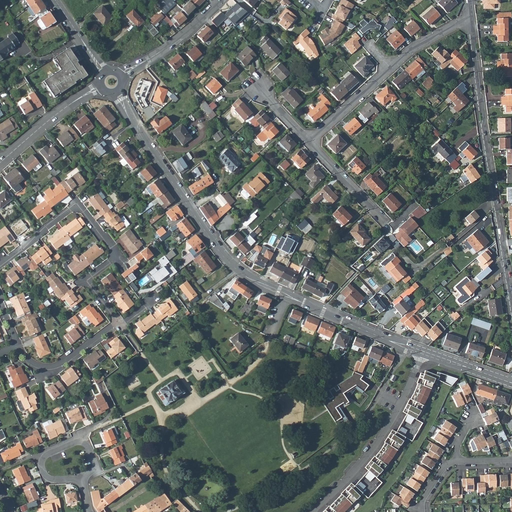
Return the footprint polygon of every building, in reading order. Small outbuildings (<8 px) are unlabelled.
[(38,16),(47,10),(40,0),(39,0),(32,5),(30,7),(37,17),(38,16)] [(164,14),(176,3),(172,0),(168,0),(165,3),(160,8),(159,9),(164,14)] [(353,5),(344,0),(340,0),(336,8),(337,9),(336,10),(334,15),(343,20),(349,11),(350,10),(353,5)] [(442,0),(438,4),(446,14),(457,4),(453,0),(442,0)] [(482,5),(483,5),(482,0),(474,0),(476,11),(482,10),(482,5)] [(248,13),(240,7),(236,3),(230,9),(241,21),(248,13)] [(109,17),(105,12),(101,7),(92,14),(96,19),(100,24),(101,26),(111,19),(109,17)] [(296,17),(285,8),(283,11),(284,12),(281,15),(282,16),(280,19),(281,19),(278,23),(285,29),(296,17)] [(241,21),(230,9),(224,15),(231,22),(235,26),(241,21)] [(422,18),(429,26),(439,17),(432,9),(422,18)] [(46,28),(55,22),(47,10),(38,16),(45,26),(46,28)] [(143,21),(132,10),(125,16),(137,27),(143,21)] [(186,19),(179,12),(170,21),(173,24),(176,28),(186,19)] [(212,22),(217,27),(223,21),(228,26),(231,22),(224,15),(221,12),(212,22)] [(149,19),(156,27),(159,24),(157,22),(163,17),(159,13),(157,15),(155,13),(149,19)] [(493,30),(507,30),(506,22),(508,22),(508,19),(511,19),(511,14),(506,14),(504,14),(504,18),(497,18),(497,26),(493,26),(493,30)] [(165,15),(164,16),(165,18),(163,19),(170,26),(173,24),(170,21),(165,15)] [(45,26),(38,16),(37,17),(35,19),(41,28),(42,28),(45,26)] [(363,26),(361,29),(363,33),(368,29),(371,28),(375,29),(380,30),(381,24),(376,23),(372,19),(369,22),(364,18),(360,22),(363,26)] [(393,23),(396,21),(394,19),(384,28),(387,31),(394,24),(393,23)] [(403,28),(409,36),(420,27),(413,19),(403,28)] [(143,25),(153,36),(158,32),(157,30),(148,20),(143,25)] [(344,26),(333,20),(331,24),(332,24),(330,28),(327,28),(321,32),(319,36),(325,45),(334,39),(333,38),(338,35),(339,33),(340,34),(344,26)] [(204,43),(213,33),(214,35),(217,32),(215,30),(212,26),(209,29),(206,26),(197,36),(204,43)] [(309,33),(305,29),(291,43),(294,46),(297,42),(305,50),(304,51),(309,56),(312,53),(315,57),(319,53),(315,44),(313,43),(314,43),(312,40),(311,41),(306,36),(309,33)] [(497,42),(507,42),(507,30),(493,30),(493,35),(497,34),(497,42)] [(385,39),(393,49),(403,41),(395,31),(385,39)] [(7,35),(8,37),(0,42),(0,59),(5,56),(4,54),(15,47),(14,45),(19,42),(12,32),(7,35)] [(352,53),(362,45),(357,40),(361,37),(356,32),(353,35),(353,36),(344,44),(352,53)] [(259,44),(271,58),(279,50),(265,35),(260,40),(261,42),(259,44)] [(203,57),(200,53),(203,51),(197,44),(186,54),(193,62),(196,59),(198,61),(203,57)] [(237,57),(246,66),(257,56),(249,46),(237,57)] [(449,56),(443,50),(442,51),(438,47),(431,54),(440,64),(449,56)] [(56,58),(59,63),(57,64),(62,70),(44,81),(54,98),(88,76),(77,59),(70,49),(56,58)] [(455,50),(453,51),(449,56),(440,64),(439,66),(440,67),(441,66),(443,68),(449,61),(458,70),(467,61),(459,53),(458,53),(455,50)] [(500,61),(497,61),(497,65),(511,65),(510,53),(500,53),(500,61)] [(168,62),(175,70),(185,62),(178,54),(168,62)] [(369,72),(368,70),(374,65),(366,56),(354,66),(364,77),(369,72)] [(403,71),(404,71),(411,79),(412,80),(416,75),(418,78),(425,72),(422,69),(426,66),(419,57),(415,61),(403,71)] [(220,72),(228,81),(239,71),(231,62),(220,72)] [(272,71),(281,81),(288,74),(279,64),(272,71)] [(511,65),(497,65),(497,69),(501,69),(501,77),(511,76),(511,65)] [(193,66),(191,69),(192,70),(197,76),(200,73),(193,66)] [(192,70),(188,75),(193,80),(195,77),(197,76),(192,70)] [(197,79),(205,72),(204,70),(200,73),(197,76),(195,77),(197,79)] [(342,75),(344,77),(339,82),(340,83),(347,91),(357,83),(347,71),(342,75)] [(404,71),(397,78),(396,77),(391,82),(398,90),(411,79),(404,71)] [(421,84),(425,88),(430,82),(433,80),(429,76),(421,84)] [(151,83),(140,79),(135,95),(142,109),(147,106),(144,100),(151,83)] [(203,88),(210,96),(219,88),(212,80),(203,88)] [(330,92),(337,100),(347,91),(340,83),(330,92)] [(173,93),(172,94),(166,90),(158,86),(153,100),(162,103),(165,93),(168,95),(172,99),(175,96),(173,93)] [(382,105),(389,100),(391,102),(396,98),(386,87),(381,91),(375,97),(382,105)] [(280,95),(282,97),(289,91),(287,88),(280,95)] [(424,94),(417,88),(415,90),(421,97),(424,94)] [(456,112),(468,101),(456,88),(447,97),(456,106),(453,108),(456,112)] [(502,101),(511,100),(511,88),(505,89),(505,96),(502,96),(502,101)] [(282,97),(292,108),(300,101),(290,90),(289,91),(282,97)] [(34,92),(29,95),(31,99),(27,101),(20,106),(19,106),(25,115),(32,110),(33,111),(42,105),(34,92)] [(328,109),(326,107),(330,104),(321,94),(317,98),(321,102),(313,109),(309,106),(305,110),(308,113),(307,114),(313,121),(320,116),(328,109)] [(234,108),(241,102),(238,99),(231,105),(234,108)] [(505,112),(511,111),(511,100),(502,101),(502,105),(505,105),(505,112)] [(200,105),(204,111),(210,107),(210,106),(205,101),(200,105)] [(251,114),(245,107),(247,105),(243,101),(241,102),(234,108),(233,109),(243,121),(251,114)] [(441,111),(446,106),(442,101),(437,107),(441,111)] [(374,111),(376,114),(378,111),(374,106),(373,107),(369,103),(358,112),(365,119),(374,111)] [(93,114),(98,120),(108,131),(116,124),(113,121),(115,119),(108,111),(103,106),(93,114)] [(217,115),(212,109),(210,107),(204,111),(211,120),(217,115)] [(154,108),(148,114),(151,118),(158,112),(154,108)] [(268,119),(261,111),(252,118),(248,122),(254,129),(258,125),(260,127),(261,126),(263,129),(270,123),(267,120),(268,119)] [(73,125),(81,134),(84,131),(92,125),(84,116),(73,125)] [(150,124),(158,134),(171,124),(165,117),(159,122),(157,119),(150,124)] [(17,126),(13,118),(0,125),(0,139),(1,141),(7,137),(5,134),(17,126)] [(343,128),(350,135),(360,126),(353,118),(343,128)] [(498,132),(510,132),(510,119),(498,119),(498,132)] [(278,131),(270,123),(263,129),(255,136),(259,141),(263,141),(267,138),(269,140),(278,131)] [(84,131),(85,133),(93,127),(92,125),(84,131)] [(172,132),(182,145),(192,138),(181,125),(172,132)] [(78,138),(70,128),(66,131),(73,141),(74,142),(78,138)] [(217,141),(223,136),(218,130),(212,135),(217,141)] [(73,141),(66,131),(56,139),(63,148),(73,141)] [(279,142),(287,151),(295,144),(287,135),(279,142)] [(326,145),(335,154),(345,144),(337,135),(326,145)] [(498,139),(498,150),(506,150),(511,149),(511,139),(508,140),(508,138),(498,139)] [(92,145),(95,148),(101,156),(108,150),(102,142),(100,139),(92,145)] [(452,151),(440,139),(431,148),(434,153),(437,151),(444,158),(452,151)] [(465,141),(458,148),(462,152),(468,145),(469,145),(465,141)] [(131,150),(126,144),(123,142),(115,149),(118,151),(125,160),(136,152),(133,148),(131,150)] [(45,145),(38,151),(48,163),(59,154),(51,145),(48,148),(45,145)] [(470,160),(477,153),(469,145),(468,145),(462,152),(464,154),(470,160)] [(101,156),(95,148),(92,150),(98,158),(101,156)] [(226,166),(231,172),(240,164),(231,154),(232,153),(228,148),(219,156),(227,165),(226,166)] [(291,159),(300,168),(309,159),(300,150),(291,159)] [(184,161),(192,156),(188,151),(173,162),(180,174),(186,170),(185,168),(187,166),(184,161)] [(457,157),(452,151),(444,158),(450,164),(457,157)] [(138,154),(136,152),(125,160),(127,163),(132,169),(140,162),(136,156),(138,154)] [(249,159),(252,162),(257,156),(255,153),(249,159)] [(32,167),(34,169),(40,164),(32,155),(21,164),(27,171),(32,167)] [(347,164),(357,174),(365,166),(356,155),(347,164)] [(457,157),(450,164),(449,164),(454,169),(459,164),(456,161),(461,157),(458,155),(457,157)] [(205,159),(201,162),(206,170),(211,166),(205,159)] [(290,164),(285,159),(279,165),(284,170),(290,164)] [(473,168),(470,164),(468,166),(462,171),(465,174),(465,175),(460,178),(463,183),(468,179),(471,183),(479,177),(473,168)] [(144,178),(147,181),(156,173),(149,165),(140,172),(140,173),(138,175),(142,180),(144,178)] [(309,183),(313,187),(324,177),(317,169),(318,168),(315,165),(306,173),(312,180),(309,183)] [(192,173),(195,178),(201,174),(196,167),(189,173),(190,174),(192,173)] [(15,181),(20,176),(13,168),(2,178),(9,186),(13,190),(18,185),(15,181)] [(50,171),(55,177),(60,172),(58,169),(55,171),(53,169),(50,171)] [(67,193),(76,186),(79,185),(84,181),(77,171),(71,175),(71,174),(63,179),(59,182),(67,193)] [(376,171),(372,175),(370,173),(363,179),(365,182),(364,183),(377,195),(386,187),(377,177),(379,175),(376,171)] [(247,182),(242,186),(239,189),(239,191),(245,197),(246,197),(249,194),(254,190),(256,192),(263,184),(264,185),(269,181),(261,172),(248,184),(247,182)] [(209,174),(188,187),(193,194),(198,191),(204,187),(213,182),(209,174)] [(152,192),(157,198),(166,190),(158,179),(144,189),(149,195),(152,192)] [(56,186),(51,190),(48,186),(39,194),(40,196),(43,200),(49,207),(67,194),(67,193),(59,182),(56,185),(55,185),(56,186)] [(323,197),(330,205),(338,198),(326,185),(310,200),(314,205),(323,197)] [(294,190),(295,191),(300,196),(303,193),(298,187),(294,190)] [(0,190),(0,206),(9,198),(2,189),(0,190)] [(165,207),(174,200),(166,190),(157,198),(138,212),(141,214),(157,202),(159,206),(160,205),(163,203),(165,207)] [(300,196),(295,191),(290,195),(297,202),(302,198),(301,197),(300,196)] [(97,193),(88,201),(101,217),(102,216),(110,210),(105,204),(97,193)] [(220,193),(215,197),(222,206),(227,202),(224,199),(222,195),(220,193)] [(382,201),(392,212),(400,205),(389,194),(382,201)] [(224,199),(227,202),(229,204),(234,200),(229,195),(224,199)] [(41,215),(46,212),(47,213),(51,210),(49,207),(43,200),(40,202),(30,210),(37,219),(41,215)] [(123,204),(121,201),(115,206),(119,210),(124,205),(123,204)] [(215,213),(207,201),(199,208),(207,219),(215,213)] [(222,206),(217,210),(218,211),(222,215),(231,207),(229,204),(227,202),(222,206)] [(177,205),(171,209),(166,213),(171,219),(174,220),(183,215),(177,205)] [(415,222),(427,213),(425,209),(424,209),(420,205),(409,215),(411,217),(415,222)] [(338,225),(341,228),(354,216),(349,211),(347,213),(341,207),(333,215),(338,220),(334,223),(337,226),(338,225)] [(102,216),(104,218),(112,213),(110,210),(102,216)] [(164,214),(161,210),(156,215),(156,216),(154,218),(153,217),(148,221),(148,222),(150,225),(164,214)] [(474,210),(465,217),(470,224),(479,216),(474,210)] [(117,231),(125,225),(126,226),(129,223),(123,215),(120,218),(116,214),(115,215),(113,212),(112,213),(104,218),(104,219),(107,223),(108,222),(110,226),(112,224),(113,226),(117,231)] [(215,213),(207,219),(211,225),(219,218),(215,213)] [(246,226),(253,219),(249,216),(242,222),(246,226)] [(69,236),(81,227),(81,226),(85,223),(80,217),(76,220),(74,218),(65,225),(64,224),(61,226),(69,236)] [(181,239),(194,229),(184,217),(170,229),(172,231),(178,227),(182,233),(178,236),(181,239)] [(397,238),(400,243),(404,247),(411,240),(408,236),(408,235),(414,229),(410,225),(415,222),(411,217),(406,221),(400,227),(401,227),(402,229),(399,231),(394,236),(397,238)] [(313,228),(305,220),(298,227),(306,234),(313,228)] [(350,232),(363,246),(370,239),(363,232),(365,230),(358,224),(350,232)] [(4,226),(0,229),(0,244),(8,240),(9,242),(14,239),(4,226)] [(69,236),(61,226),(58,229),(59,230),(53,235),(48,239),(55,249),(63,243),(65,246),(72,241),(70,237),(69,236)] [(156,231),(160,237),(166,232),(162,226),(156,231)] [(478,229),(463,242),(468,248),(471,245),(476,252),(486,244),(482,238),(483,237),(478,229)] [(139,239),(137,240),(129,230),(119,238),(131,254),(143,245),(139,239)] [(171,233),(168,230),(166,232),(160,237),(159,238),(162,241),(171,233)] [(229,239),(236,246),(243,240),(243,239),(236,232),(229,239)] [(203,251),(202,249),(205,247),(196,235),(187,241),(192,247),(196,253),(193,255),(195,258),(203,251)] [(243,240),(236,246),(243,253),(255,242),(249,235),(243,239),(243,240)] [(382,237),(374,245),(380,252),(389,244),(386,240),(386,241),(382,237)] [(98,247),(95,243),(87,249),(81,253),(89,263),(93,260),(103,251),(100,247),(98,247)] [(35,252),(41,260),(44,264),(51,259),(48,255),(51,253),(44,244),(41,246),(42,247),(39,249),(35,252)] [(246,260),(262,267),(266,259),(269,261),(273,254),(266,250),(262,258),(257,255),(262,247),(257,245),(251,252),(252,253),(246,260)] [(476,252),(471,245),(468,248),(474,255),(476,252)] [(450,246),(444,252),(447,255),(453,250),(450,246)] [(138,262),(122,275),(128,283),(135,278),(132,274),(133,272),(138,268),(140,260),(144,257),(146,260),(153,255),(147,247),(134,257),(138,262)] [(176,254),(172,249),(165,255),(169,260),(176,254)] [(185,265),(193,259),(195,258),(193,255),(190,251),(180,258),(185,265)] [(193,259),(195,262),(197,261),(206,273),(215,266),(203,251),(195,258),(193,259)] [(74,259),(67,264),(65,261),(62,263),(63,269),(68,272),(70,270),(71,270),(74,274),(89,263),(81,253),(78,256),(74,259)] [(24,273),(22,271),(29,266),(35,262),(30,255),(27,257),(26,256),(21,259),(20,258),(15,261),(18,265),(15,267),(22,275),(24,273)] [(169,262),(164,255),(162,257),(158,260),(163,266),(157,270),(155,267),(150,271),(152,274),(151,275),(155,280),(156,279),(157,281),(167,273),(170,276),(172,275),(177,271),(172,266),(169,268),(166,264),(169,262)] [(306,255),(301,264),(306,266),(310,258),(306,255)] [(274,256),(267,270),(280,277),(289,260),(286,259),(285,262),(285,263),(283,266),(278,263),(280,260),(274,256)] [(395,275),(395,276),(399,280),(401,278),(407,273),(404,269),(401,266),(401,267),(398,264),(401,262),(396,257),(385,266),(394,277),(395,275)] [(306,266),(311,269),(315,260),(310,258),(306,266)] [(287,268),(290,261),(289,260),(280,277),(293,283),(298,274),(287,268)] [(11,268),(12,269),(6,273),(3,276),(9,285),(22,275),(15,267),(14,265),(11,268)] [(472,290),(476,288),(474,285),(482,277),(485,274),(486,275),(490,271),(487,267),(483,270),(481,267),(473,274),(475,277),(470,281),(466,276),(454,286),(461,294),(456,298),(456,300),(459,303),(461,303),(467,298),(471,295),(470,293),(473,291),(472,290)] [(347,279),(354,272),(351,269),(345,276),(347,279)] [(308,275),(301,288),(311,293),(318,280),(321,274),(318,272),(313,283),(310,282),(312,278),(308,275)] [(45,278),(48,282),(47,283),(50,287),(53,291),(59,299),(60,298),(70,290),(67,286),(65,287),(63,284),(57,277),(56,277),(52,273),(47,277),(45,278)] [(105,285),(107,288),(106,288),(109,292),(110,292),(113,295),(122,288),(110,273),(101,281),(104,285),(105,285)] [(410,277),(407,273),(401,278),(404,281),(410,277)] [(170,276),(169,277),(165,280),(167,284),(173,279),(172,277),(173,276),(172,275),(170,276)] [(236,280),(228,291),(236,297),(240,292),(244,286),(236,280)] [(328,282),(327,285),(318,280),(311,293),(320,298),(323,292),(328,294),(333,285),(328,282)] [(197,294),(186,281),(179,286),(189,300),(197,294)] [(364,299),(349,283),(340,292),(345,298),(343,300),(346,303),(347,302),(353,309),(359,303),(364,299)] [(401,316),(410,308),(405,303),(402,299),(405,296),(406,298),(416,289),(412,285),(392,302),(394,305),(393,306),(401,316)] [(244,286),(240,292),(248,298),(253,291),(244,286)] [(123,311),(133,303),(122,288),(113,295),(116,299),(115,299),(118,304),(123,311)] [(79,294),(76,295),(71,289),(70,290),(60,298),(62,300),(64,299),(69,305),(75,301),(77,303),(82,299),(79,294)] [(24,297),(25,297),(23,293),(9,299),(10,303),(11,302),(18,316),(30,310),(24,297)] [(387,307),(375,293),(368,299),(371,303),(370,304),(374,308),(375,307),(380,313),(387,307)] [(215,294),(207,299),(219,307),(222,305),(222,303),(215,294)] [(270,300),(260,295),(256,303),(259,304),(256,309),(264,313),(270,300)] [(160,319),(166,315),(167,316),(177,309),(169,298),(160,305),(161,306),(157,309),(154,311),(154,312),(160,319)] [(490,316),(502,315),(500,299),(488,301),(490,316)] [(252,308),(254,303),(252,301),(249,305),(245,311),(248,313),(252,308)] [(249,305),(246,303),(240,311),(243,314),(245,311),(249,305)] [(89,305),(79,312),(83,317),(82,319),(87,326),(92,322),(94,326),(103,319),(98,312),(97,312),(92,306),(91,307),(89,305)] [(296,319),(299,321),(302,314),(293,309),(291,314),(289,313),(288,316),(289,317),(287,320),(294,323),(296,319)] [(410,310),(399,320),(402,324),(403,323),(410,330),(412,329),(421,321),(416,315),(414,315),(413,314),(414,314),(410,310)] [(154,312),(151,314),(150,313),(140,320),(139,319),(135,323),(138,327),(135,329),(135,332),(139,337),(143,334),(142,333),(155,323),(157,321),(158,323),(161,321),(160,319),(154,312)] [(449,314),(454,321),(459,317),(456,313),(454,314),(453,312),(449,314)] [(29,336),(40,331),(34,318),(33,314),(20,319),(22,323),(24,323),(29,336)] [(303,326),(315,331),(319,321),(308,316),(303,326)] [(473,317),(471,323),(489,329),(492,323),(473,317)] [(421,321),(412,329),(415,332),(417,331),(422,336),(424,334),(432,327),(424,318),(421,321)] [(335,327),(322,321),(317,332),(331,338),(335,327)] [(445,329),(438,321),(432,327),(424,334),(427,338),(429,336),(433,341),(437,336),(445,330),(445,329)] [(75,324),(73,326),(74,327),(64,335),(70,344),(84,334),(76,323),(75,324)] [(338,348),(343,351),(348,337),(343,335),(343,333),(339,332),(333,343),(334,344),(332,348),(337,350),(338,348)] [(231,339),(240,351),(249,345),(239,333),(231,339)] [(443,345),(457,350),(461,338),(447,333),(443,345)] [(39,357),(50,353),(42,334),(32,338),(36,348),(35,348),(39,357)] [(284,342),(293,346),(296,339),(287,335),(284,342)] [(110,357),(124,347),(116,336),(111,339),(113,342),(109,345),(111,347),(109,348),(106,350),(110,357)] [(359,348),(361,349),(364,342),(360,341),(361,339),(356,337),(353,343),(351,348),(357,351),(359,348)] [(465,353),(481,358),(484,348),(469,343),(465,353)] [(362,363),(357,373),(361,375),(365,364),(366,365),(369,358),(368,357),(378,361),(382,351),(371,347),(367,357),(365,355),(362,363)] [(94,349),(82,358),(89,367),(93,364),(98,360),(99,362),(105,357),(99,349),(96,351),(94,349)] [(488,361),(501,366),(506,354),(492,349),(488,361)] [(378,362),(389,366),(394,356),(382,351),(378,361),(378,362)] [(316,352),(314,355),(325,360),(326,357),(326,356),(316,352)] [(357,373),(362,363),(358,361),(354,372),(357,373)] [(28,381),(25,373),(24,374),(20,366),(14,368),(13,365),(6,368),(8,371),(12,381),(10,381),(13,388),(28,381)] [(78,377),(77,376),(80,374),(75,367),(72,369),(71,367),(64,372),(60,375),(67,385),(78,377)] [(437,381),(440,374),(437,372),(436,375),(425,371),(423,374),(421,373),(418,378),(425,381),(422,386),(417,384),(414,391),(411,398),(416,401),(413,406),(407,403),(402,413),(406,415),(403,421),(410,425),(413,419),(415,420),(427,397),(434,379),(437,381)] [(357,373),(354,372),(352,375),(337,386),(340,389),(337,392),(334,388),(329,391),(333,398),(331,400),(329,397),(322,402),(336,421),(342,417),(335,408),(338,405),(342,403),(344,405),(348,402),(343,395),(357,386),(365,392),(370,386),(361,380),(363,376),(361,375),(357,373)] [(103,375),(102,374),(101,374),(100,374),(99,374),(94,378),(97,382),(103,378),(103,377),(103,376),(103,375)] [(445,384),(451,386),(457,380),(447,376),(445,384)] [(54,383),(50,386),(49,385),(45,388),(53,398),(65,388),(58,379),(54,383)] [(157,393),(166,406),(169,404),(167,401),(180,393),(181,395),(185,393),(176,380),(173,382),(172,381),(159,390),(159,391),(157,393)] [(462,392),(467,402),(471,401),(468,395),(466,395),(466,394),(467,393),(471,392),(467,384),(460,387),(462,392)] [(497,391),(479,384),(476,394),(494,400),(497,391)] [(25,411),(29,409),(30,412),(37,409),(35,405),(36,404),(35,400),(36,399),(34,394),(29,396),(28,395),(24,387),(15,392),(19,401),(20,400),(25,411)] [(493,402),(502,405),(502,403),(506,405),(510,395),(497,391),(494,400),(493,402)] [(452,396),(457,407),(467,402),(462,392),(459,394),(458,393),(452,396)] [(181,395),(180,393),(167,401),(169,404),(181,395)] [(88,403),(92,413),(97,411),(99,414),(103,412),(102,411),(108,408),(105,403),(104,403),(101,395),(95,397),(96,401),(93,402),(93,401),(88,403)] [(22,412),(25,411),(20,400),(19,401),(17,402),(16,403),(20,411),(22,412)] [(238,401),(237,409),(245,410),(246,403),(238,401)] [(338,405),(335,408),(342,417),(344,420),(341,422),(339,423),(341,426),(345,422),(347,425),(350,422),(338,405)] [(65,413),(69,424),(75,422),(81,419),(82,420),(82,421),(87,420),(82,408),(78,410),(78,408),(65,413)] [(486,422),(488,425),(498,420),(493,409),(487,411),(489,416),(483,419),(485,422),(486,422)] [(253,417),(246,420),(251,428),(257,425),(253,417)] [(60,420),(65,432),(68,430),(63,418),(60,420)] [(48,425),(44,427),(49,440),(57,436),(57,435),(60,433),(61,433),(65,432),(60,420),(48,425)] [(450,437),(456,427),(446,420),(441,427),(442,427),(440,430),(438,433),(437,433),(433,439),(443,446),(450,437)] [(395,433),(391,431),(385,440),(391,443),(388,448),(383,445),(379,452),(374,458),(378,462),(374,466),(369,462),(362,470),(366,473),(361,478),(367,484),(372,479),(373,480),(390,460),(404,438),(403,437),(406,431),(399,427),(395,433)] [(116,443),(110,429),(101,433),(103,437),(104,439),(102,440),(106,448),(116,443)] [(481,432),(482,434),(472,439),(471,440),(470,443),(473,451),(477,449),(477,450),(482,448),(483,451),(487,451),(489,449),(488,447),(495,444),(493,440),(491,436),(488,437),(486,438),(486,437),(487,436),(484,430),(481,432)] [(499,438),(493,440),(495,444),(496,445),(507,440),(503,431),(497,434),(499,438)] [(34,436),(23,441),(27,450),(34,447),(35,447),(36,448),(40,446),(43,444),(38,433),(34,435),(35,436),(34,436)] [(258,442),(261,449),(268,446),(264,439),(258,442)] [(18,452),(23,450),(19,443),(15,444),(16,446),(7,450),(3,452),(2,449),(0,450),(0,463),(19,455),(18,452)] [(431,469),(443,450),(433,444),(429,450),(430,450),(426,457),(425,456),(421,462),(431,469)] [(124,462),(122,457),(123,456),(120,450),(122,449),(121,446),(108,452),(114,466),(124,462)] [(154,476),(148,464),(145,466),(146,468),(136,474),(129,479),(134,485),(139,482),(141,480),(143,478),(144,478),(149,475),(150,478),(154,476)] [(416,491),(429,472),(419,465),(414,472),(415,472),(411,478),(410,478),(406,484),(416,491)] [(12,470),(19,485),(31,480),(29,476),(28,477),(23,466),(12,470)] [(499,475),(499,487),(510,486),(511,489),(511,473),(510,474),(506,474),(506,475),(503,475),(499,475)] [(477,483),(477,492),(485,492),(484,486),(488,486),(488,487),(496,487),(495,474),(480,475),(480,481),(482,481),(482,483),(480,483),(477,483)] [(462,483),(450,483),(451,495),(458,495),(458,494),(462,494),(462,490),(466,490),(466,491),(473,491),(473,478),(462,479),(462,483)] [(134,485),(129,479),(115,489),(119,495),(119,496),(134,485)] [(22,487),(29,503),(39,498),(32,483),(22,487)] [(352,489),(348,486),(342,492),(347,497),(342,501),(338,497),(326,509),(329,511),(343,511),(359,496),(358,494),(363,489),(356,484),(352,489)] [(160,487),(157,489),(158,492),(160,496),(158,497),(145,505),(149,511),(157,511),(171,503),(165,493),(160,487)] [(407,503),(413,493),(403,487),(399,493),(400,493),(398,497),(395,495),(391,501),(398,506),(400,503),(401,502),(402,502),(401,504),(407,507),(409,504),(407,503)] [(98,490),(90,491),(91,494),(93,505),(93,506),(97,511),(99,511),(104,510),(103,508),(107,504),(119,495),(115,489),(103,498),(100,499),(98,490)] [(77,501),(80,500),(79,493),(75,494),(75,492),(71,493),(71,492),(68,493),(68,494),(64,494),(66,505),(77,502),(77,501)] [(60,509),(59,499),(46,502),(46,503),(40,505),(41,509),(37,510),(37,511),(57,511),(57,510),(60,509)] [(177,499),(171,503),(180,511),(185,508),(177,499)]
